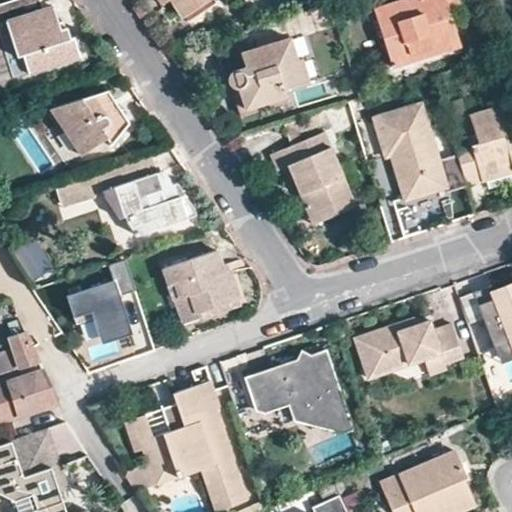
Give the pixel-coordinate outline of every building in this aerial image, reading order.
[(29,75),(82,57),(77,36),(74,36),(69,27),(64,28),(58,8),(44,7),(42,0),(9,0),(0,3),(0,21),(7,21),(18,54),(25,54),(29,75)] [(174,0),(181,11),(196,0),(174,0)] [(463,45),(454,19),(451,7),(461,4),(459,0),(403,0),(376,9),(394,66),(463,45)] [(325,3),(307,8),(313,27),(330,22),(325,3)] [(465,17),(461,4),(451,7),(454,19),(465,17)] [(285,90),(309,82),(303,58),(297,59),(289,37),(241,51),(244,65),(235,68),(233,70),(231,74),(230,78),(241,115),(288,101),(285,90)] [(382,84),(376,65),(362,69),(368,88),(382,84)] [(106,92),(46,110),(78,155),(107,146),(101,136),(129,126),(106,92)] [(471,129),(452,135),(456,148),(467,183),(485,177),(511,169),(511,124),(504,99),(465,109),(471,129)] [(447,188),(467,183),(456,148),(436,153),(418,102),(373,116),(384,153),(390,152),(404,196),(445,184),(447,188)] [(280,125),(284,136),(317,126),(313,114),(280,125)] [(288,164),(311,214),(353,196),(332,146),(317,152),(311,138),(269,155),(275,169),(288,164)] [(101,193),(109,191),(142,236),(196,219),(163,172),(157,174),(151,155),(102,170),(95,173),(91,174),(53,186),(61,210),(93,200),(95,195),(101,193)] [(511,177),(511,169),(485,177),(488,184),(511,177)] [(142,236),(109,191),(101,193),(103,200),(117,220),(122,219),(135,239),(142,236)] [(356,203),(353,196),(311,214),(313,221),(356,203)] [(26,245),(12,254),(30,281),(44,272),(26,245)] [(202,320),(200,313),(232,303),(241,300),(230,272),(220,275),(212,253),(164,268),(176,303),(168,306),(176,329),(202,320)] [(511,303),(500,308),(496,295),(491,283),(472,290),(482,316),(493,346),(511,339),(511,342),(511,303)] [(511,303),(511,289),(496,295),(500,308),(511,303)] [(482,316),(472,290),(459,295),(468,321),(482,316)] [(232,303),(200,313),(202,320),(234,309),(232,303)] [(415,316),(397,322),(399,330),(418,324),(415,316)] [(434,329),(431,319),(418,324),(399,330),(397,322),(355,336),(368,376),(425,357),(442,352),(446,363),(464,357),(453,323),(434,329)] [(4,338),(9,348),(0,350),(0,373),(19,367),(39,360),(36,355),(33,348),(25,331),(4,338)] [(511,356),(511,342),(511,339),(493,346),(499,362),(511,356)] [(314,353),(301,347),(295,359),(308,366),(314,353)] [(352,423),(327,349),(314,353),(308,366),(295,359),(248,376),(256,401),(261,403),(290,393),(298,414),(307,416),(314,414),(315,419),(324,422),(331,419),(333,424),(342,427),(352,423)] [(442,352),(425,357),(431,374),(447,368),(446,363),(442,352)] [(52,387),(43,369),(0,383),(0,421),(8,418),(54,403),(59,401),(52,387)] [(244,491),(213,398),(218,396),(212,380),(174,392),(178,403),(182,418),(167,423),(170,431),(153,436),(146,414),(125,420),(135,451),(143,449),(148,463),(148,464),(171,456),(174,465),(198,457),(213,501),(244,491)] [(182,418),(178,403),(162,408),(167,423),(182,418)] [(56,447),(49,426),(38,430),(44,448),(49,446),(55,463),(62,461),(56,447)] [(44,448),(38,430),(15,438),(0,443),(0,493),(15,501),(19,511),(90,511),(88,511),(66,511),(60,493),(71,489),(62,461),(55,463),(49,446),(44,448)] [(171,456),(150,463),(153,472),(174,465),(171,456)] [(443,511),(463,504),(454,483),(456,482),(445,456),(370,488),(381,511),(443,511)] [(148,463),(129,469),(135,478),(153,472),(150,463),(148,464),(148,463)] [(351,511),(340,490),(314,501),(318,511),(351,511)] [(121,504),(124,511),(142,511),(136,497),(121,504)]
